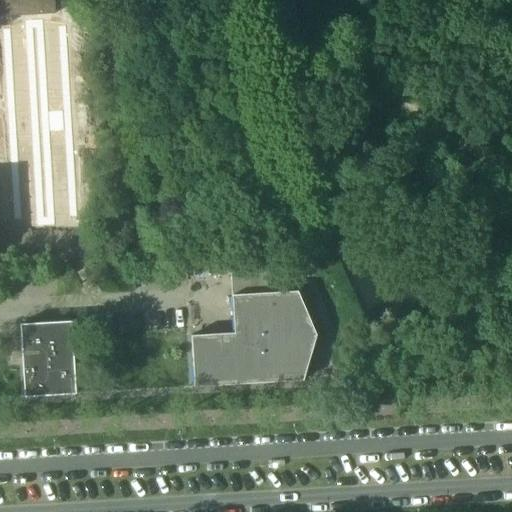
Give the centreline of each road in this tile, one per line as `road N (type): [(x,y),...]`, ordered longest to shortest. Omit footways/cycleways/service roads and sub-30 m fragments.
road 1 (secondary): [(511,438),(0,467)]
road 2 (secondary): [(67,511),(511,483)]
road 3 (residential): [(0,307),(174,295)]
